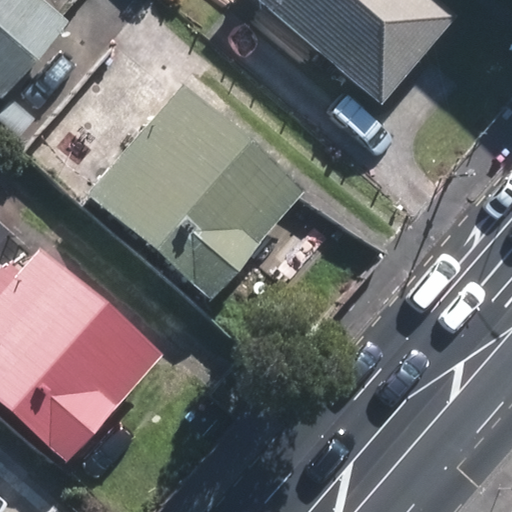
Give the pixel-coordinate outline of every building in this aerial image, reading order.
[(0,0),(0,94),(61,26),(30,0),(0,0)] [(245,0),(375,105),(448,16),(428,0),(245,0)] [(299,193),(175,88),(80,201),(185,290),(189,286),(208,302),(299,193)] [(430,185),(350,106),(319,137),(399,216),(430,185)] [(0,416),(57,464),(148,357),(26,254),(5,278),(0,273),(0,416)]
